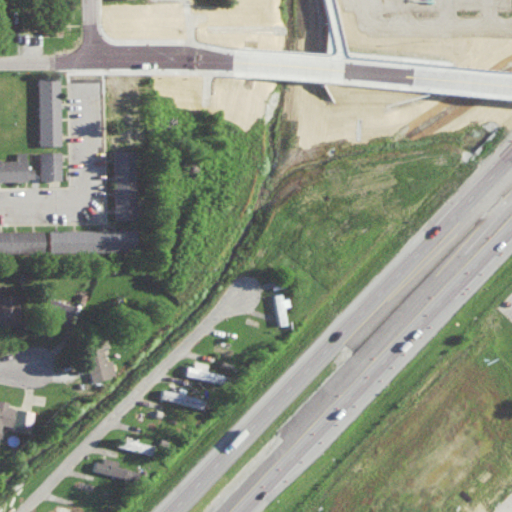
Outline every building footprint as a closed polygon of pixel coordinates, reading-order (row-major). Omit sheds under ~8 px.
[(40,15),(40,32),(58,33),(58,16),(40,15)] [(57,143),(56,73),(34,73),(35,143),(57,143)] [(111,218),(134,217),(133,148),(110,148),(111,218)] [(57,149),(36,150),(36,179),(58,178),(57,149)] [(0,157),(0,178),(30,178),(30,166),(22,166),(22,150),(12,150),(13,157),(0,157)] [(45,228),(45,251),(132,250),(132,227),(45,228)] [(0,228),(0,250),(40,250),(40,228),(0,228)] [(0,322),(16,323),(15,293),(0,292),(0,322)] [(286,304),(284,293),(271,295),(275,324),(284,322),(281,305),(286,304)] [(64,322),(71,305),(48,296),(41,313),(64,322)] [(88,380),(112,374),(108,357),(102,359),(97,336),(79,341),(88,380)] [(203,369),(204,361),(191,359),(190,365),(183,364),(181,374),(219,380),(220,371),(203,369)] [(156,397),(200,405),(202,396),(158,388),(156,397)] [(0,423),(8,424),(12,402),(0,400),(0,423)] [(30,408),(11,407),(10,429),(28,430),(30,408)] [(147,450),(149,442),(115,436),(113,444),(139,449),(147,450)] [(114,460),(93,456),(90,469),(127,477),(129,467),(113,464),(114,460)]
